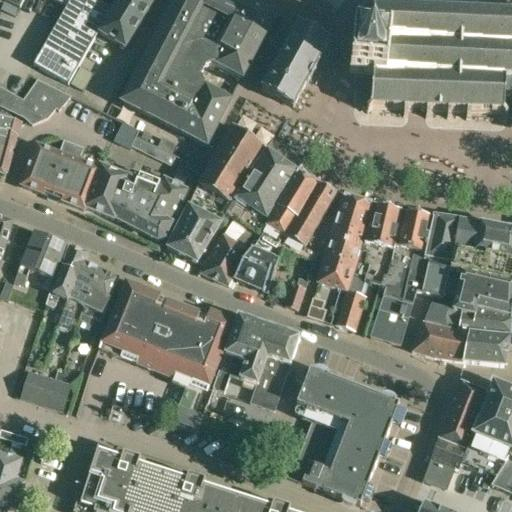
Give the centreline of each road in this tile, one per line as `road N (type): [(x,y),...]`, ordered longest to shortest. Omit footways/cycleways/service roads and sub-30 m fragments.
road 1 (residential): [(0,207),(311,334)]
road 2 (residential): [(311,334),(433,382),(438,401),(393,511)]
road 3 (residential): [(318,511),(82,434)]
road 4 (residential): [(311,334),(269,448)]
